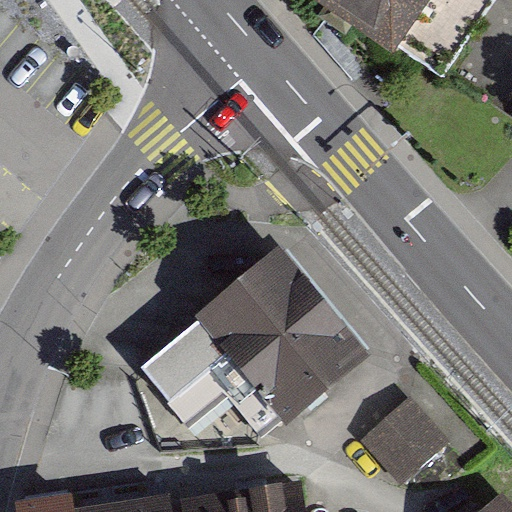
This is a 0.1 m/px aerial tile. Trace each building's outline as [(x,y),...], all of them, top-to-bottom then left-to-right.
[(497,0),(324,0),(449,77),(497,0)] [(380,359),(291,246),(153,354),(215,434),(265,395),(291,429),(380,359)] [(417,399),(368,441),(409,488),(457,446),(417,399)] [(313,511),(306,468),(184,485),(188,511),(313,511)] [(180,511),(176,482),(77,497),(78,511),(180,511)] [(78,511),(77,497),(20,504),(21,511),(78,511)] [(511,511),(511,501),(510,499),(495,511),(511,511)]
